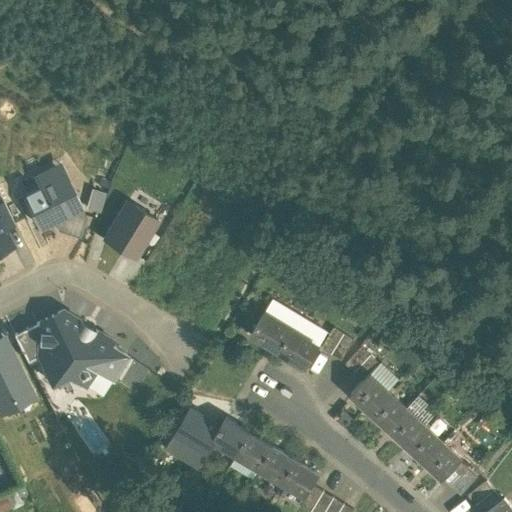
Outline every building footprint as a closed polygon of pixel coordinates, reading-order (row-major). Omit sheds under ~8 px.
[(23,196),(39,227),(82,206),(62,166),(33,181),(37,189),(23,196)] [(158,219),(129,201),(106,239),(134,257),(158,219)] [(4,202),(0,203),(0,220),(4,229),(15,223),(4,202)] [(0,250),(12,245),(0,220),(0,250)] [(299,280),(287,273),(282,281),(294,288),(299,280)] [(113,378),(127,353),(111,344),(113,340),(63,310),(38,321),(39,355),(52,382),(69,374),(86,384),(95,367),(113,378)] [(293,328),(265,311),(252,333),(280,350),(293,328)] [(38,321),(14,334),(27,361),(39,355),(38,321)] [(345,332),(334,326),(322,347),(332,353),(345,332)] [(321,345),(293,328),(280,350),(307,366),(321,345)] [(355,339),(345,332),(332,353),(342,359),(355,339)] [(4,340),(0,341),(0,406),(2,409),(31,395),(4,340)] [(363,345),(346,363),(355,371),(371,353),(363,345)] [(380,362),(371,353),(355,371),(364,379),(370,372),(380,362)] [(124,381),(139,388),(149,366),(134,359),(124,381)] [(389,389),(370,372),(364,379),(352,392),(370,409),(389,389)] [(407,406),(389,389),(370,409),(389,426),(407,406)] [(419,393),(409,402),(422,416),(432,407),(419,393)] [(223,422),(193,404),(167,447),(200,467),(217,440),(214,438),(223,422)] [(407,406),(389,426),(407,443),(426,423),(407,406)] [(250,431),(227,416),(223,422),(214,438),(217,440),(237,453),(250,431)] [(444,440),(426,423),(407,443),(425,460),(444,440)] [(274,445),(250,431),(237,453),(260,467),(274,445)] [(444,440),(425,460),(444,478),(460,460),(463,458),(444,440)] [(297,459),(274,445),(260,467),(283,480),(297,459)] [(320,473),(297,459),(283,480),(307,495),(314,483),(320,473)] [(460,460),(444,478),(453,486),(469,468),(460,460)] [(469,468),(453,486),(461,494),(478,477),(469,468)] [(487,480),(468,495),(476,504),(495,489),(487,480)] [(307,495),(302,504),(312,510),(324,489),(314,483),(307,495)] [(324,489),(312,510),(315,511),(324,511),(335,496),(324,489)] [(495,489),(476,504),(481,511),(485,511),(502,499),(495,489)] [(335,496),(324,511),(338,511),(345,502),(335,496)] [(502,499),(485,511),(511,511),(511,505),(505,497),(502,499)] [(352,511),(355,508),(345,502),(338,511),(352,511)]
